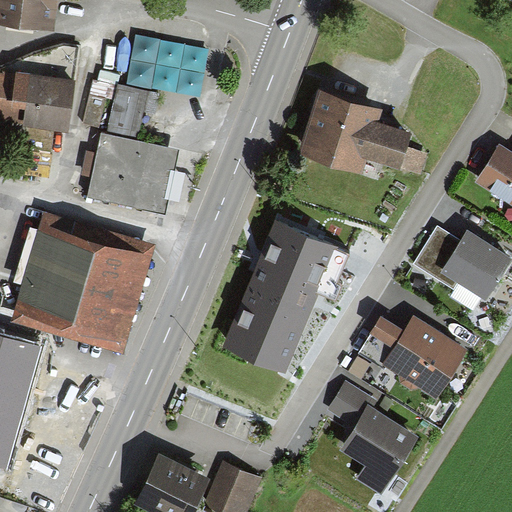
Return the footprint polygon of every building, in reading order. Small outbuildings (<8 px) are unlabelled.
[(60,0),(0,0),(0,22),(57,29),(60,0)] [(61,43),(0,67),(0,69),(72,76),(76,44),(61,43)] [(0,117),(70,126),(75,76),(72,76),(0,69),(0,117)] [(87,193),(163,213),(177,148),(140,138),(151,92),(120,84),(107,133),(100,130),(87,193)] [(321,89),(302,151),(365,171),(369,159),(422,176),(430,152),(406,144),(410,130),(379,121),(383,109),(321,89)] [(511,148),(500,141),(475,182),(511,204),(511,148)] [(153,247),(44,214),(12,320),(120,353),(153,247)] [(279,220),(224,344),(285,370),(319,293),(336,300),(343,283),(338,280),(351,252),(279,220)] [(511,260),(511,254),(469,228),(461,239),(438,225),(412,266),(455,293),(461,284),(487,300),(511,260)] [(467,349),(413,313),(405,325),(382,312),(360,350),(437,397),(467,349)] [(0,338),(0,468),(4,470),(39,350),(0,338)] [(388,484),(418,434),(376,407),(380,399),(347,379),(327,412),(353,428),(342,446),(366,461),(362,469),(388,484)] [(159,448),(137,499),(160,511),(213,511),(202,508),(205,501),(199,498),(209,474),(159,448)] [(248,511),(263,478),(222,462),(205,501),(202,508),(213,511),(248,511)]
